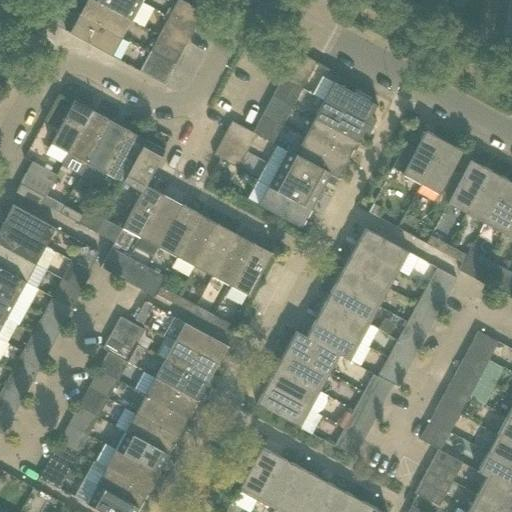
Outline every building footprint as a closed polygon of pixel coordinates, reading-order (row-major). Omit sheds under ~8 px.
[(86,0),(79,15),(76,13),(76,14),(121,39),(131,21),(93,0),(86,0)] [(93,0),(131,21),(144,28),(153,9),(141,3),(135,0),(93,0)] [(177,0),(172,10),(197,23),(203,12),(179,0),(177,0)] [(167,21),(192,34),(197,23),(172,10),(167,21)] [(66,32),(112,57),(121,39),(76,14),(78,16),(69,33),(66,31),(66,32)] [(161,31),(186,44),(192,34),(167,21),(161,31)] [(156,41),(181,54),(186,44),(161,31),(156,41)] [(150,52),(175,65),(181,54),(156,41),(150,52)] [(312,71),(316,62),(296,51),(291,60),(312,71)] [(164,85),(175,65),(150,52),(139,72),(164,85)] [(302,89),(312,71),(291,60),(282,78),(302,89)] [(378,108),(379,107),(321,76),(311,94),(323,101),(372,128),(376,120),(370,117),(375,107),(378,108)] [(272,97),(292,108),(302,89),(282,78),(272,97)] [(282,125),(292,108),(272,97),(262,115),(282,125)] [(74,98),(50,144),(68,154),(93,108),(91,111),(74,102),(76,99),(74,98)] [(356,142),(362,132),(368,135),(372,128),(323,101),(313,119),(359,144),(359,143),(356,142)] [(47,124),(57,130),(68,110),(58,104),(47,124)] [(109,121),(92,112),(93,109),(93,108),(68,154),(63,166),(80,175),(111,118),(110,118),(109,121)] [(272,144),(282,125),(262,115),(252,132),(255,134),(272,144)] [(98,185),(104,174),(129,128),(128,128),(127,130),(110,121),(111,118),(80,175),(98,185)] [(359,144),(313,119),(303,137),(349,162),(349,161),(347,160),(356,143),(359,144)] [(231,121),(225,133),(249,146),(255,134),(252,132),(231,121)] [(147,138),(146,137),(145,140),(128,131),(129,128),(104,174),(122,183),(147,138)] [(426,129),(415,149),(405,143),(392,168),(402,173),(401,175),(420,185),(445,139),(444,139),(443,142),(426,133),(427,130),(426,129)] [(243,157),(249,146),(225,133),(219,144),(243,157)] [(337,178),(346,161),(349,162),(303,137),(294,155),(330,174),(329,175),(339,180),(340,179),(337,178)] [(145,186),(146,186),(165,148),(164,147),(163,150),(146,141),(147,138),(122,183),(141,193),(145,186)] [(462,175),(452,169),(463,149),(462,149),(460,152),(443,143),(445,140),(445,139),(420,185),(438,195),(438,194),(449,200),(462,175)] [(213,155),(220,159),(237,168),(243,157),(219,144),(213,155)] [(293,156),(287,152),(276,169),(323,194),(323,193),(320,192),(329,175),(330,174),(294,155),(293,156)] [(488,171),(471,162),(473,159),(472,159),(462,175),(449,200),(447,204),(466,215),(490,169),(490,168),(488,171)] [(32,162),(31,163),(26,173),(51,186),(57,175),(32,162)] [(276,169),(268,186),(267,187),(313,212),(313,211),(311,210),(320,193),(323,194),(276,169)] [(466,215),(484,224),(508,178),(506,181),(489,172),(491,169),(490,169),(466,215)] [(26,173),(20,184),(45,197),(41,204),(59,214),(64,206),(46,196),(51,186),(26,173)] [(508,178),(484,224),(502,234),(511,214),(511,184),(507,181),(509,179),(508,178)] [(45,197),(20,184),(14,194),(39,208),(41,204),(45,197)] [(139,239),(165,193),(164,192),(163,195),(146,186),(145,186),(141,193),(122,229),(139,239)] [(301,228),(310,211),(313,212),(267,187),(257,205),(303,230),(304,229),(301,228)] [(181,205),(164,196),(165,193),(139,239),(157,248),(183,202),(182,202),(181,205)] [(199,215),(182,205),(183,203),(183,202),(157,248),(176,258),(201,212),(200,212),(199,215)] [(11,206),(2,223),(0,221),(0,222),(45,247),(55,229),(9,203),(9,204),(11,206)] [(373,204),(368,212),(378,218),(383,210),(373,204)] [(59,214),(77,223),(81,215),(64,206),(59,214)] [(77,223),(95,233),(103,219),(97,215),(96,218),(85,212),(83,217),(81,215),(77,223)] [(217,224),(200,215),(201,212),(176,258),(194,268),(219,222),(218,222),(217,224)] [(511,214),(502,234),(511,239),(511,214)] [(103,219),(95,233),(114,243),(122,228),(103,219)] [(0,222),(2,224),(0,226),(0,245),(35,265),(45,247),(0,222)] [(235,234),(217,225),(219,222),(194,268),(211,277),(236,231),(235,234)] [(362,228),(365,230),(356,247),(353,245),(352,246),(398,271),(408,253),(362,228)] [(252,244),(235,234),(237,232),(236,231),(211,277),(230,287),(254,241),(252,244)] [(426,244),(444,254),(448,245),(430,235),(426,244)] [(248,297),(273,251),(272,251),(270,253),(253,244),(255,241),(254,241),(230,287),(248,297)] [(71,261),(89,271),(99,253),(81,243),(71,261)] [(0,268),(26,283),(35,265),(0,245),(0,268)] [(467,255),(465,254),(448,245),(444,254),(462,263),(467,255)] [(343,264),(388,289),(398,271),(352,246),(356,248),(346,265),(343,263),(343,264)] [(111,249),(100,268),(118,278),(129,258),(111,249)] [(477,281),(488,260),(468,249),(465,254),(467,255),(462,263),(458,270),(477,281)] [(118,278),(136,288),(147,268),(129,258),(118,278)] [(495,290),(506,270),(488,260),(477,281),(495,290)] [(61,279),(82,290),(91,272),(89,271),(71,261),(61,279)] [(333,282),(379,307),(388,289),(343,264),(342,264),(346,266),(337,283),(333,281),(333,282)] [(0,292),(16,301),(28,307),(38,289),(26,283),(0,268),(0,292)] [(156,294),(156,295),(160,287),(165,278),(147,268),(136,288),(154,298),(156,294)] [(426,286),(447,297),(457,279),(436,268),(426,286)] [(511,299),(511,273),(506,270),(495,290),(511,299)] [(52,297),(72,308),(82,290),(61,279),(52,297)] [(323,300),(369,324),(379,307),(333,282),(336,284),(327,301),(323,299),(323,300)] [(417,304),(437,315),(447,297),(426,286),(417,304)] [(156,295),(174,304),(178,297),(160,287),(156,295)] [(0,315),(6,319),(16,301),(0,292),(0,315)] [(42,315),(62,326),(72,308),(52,297),(42,315)] [(192,314),(196,306),(178,297),(174,304),(192,314)] [(313,318),(359,342),(369,324),(323,300),(326,302),(317,319),(314,317),(313,318)] [(153,306),(144,302),(134,320),(143,325),(153,306)] [(427,333),(437,315),(417,304),(407,322),(427,333)] [(192,314),(210,324),(214,316),(196,306),(192,314)] [(52,344),(62,326),(42,315),(32,333),(52,344)] [(210,324),(228,334),(232,326),(214,316),(210,324)] [(120,317),(114,328),(138,341),(144,330),(120,317)] [(219,366),(220,366),(217,364),(226,347),(229,349),(229,348),(173,317),(163,336),(165,337),(173,342),(173,341),(219,366)] [(313,318),(317,320),(307,337),(339,354),(338,354),(349,360),(359,342),(313,318)] [(418,351),(419,348),(427,333),(407,322),(397,340),(418,351)] [(114,328),(108,338),(133,351),(138,341),(114,328)] [(304,336),(293,330),(293,331),(295,333),(286,350),(283,348),(283,349),(328,373),(338,354),(339,354),(307,337),(304,335),(304,336)] [(478,331),(468,349),(488,360),(498,342),(478,331)] [(22,351),(42,363),(52,344),(32,333),(22,351)] [(210,384),(207,382),(216,365),(219,367),(219,366),(173,341),(173,342),(165,337),(155,354),(164,359),(210,384)] [(102,349),(107,352),(127,362),(133,351),(108,338),(102,349)] [(408,369),(416,354),(418,351),(397,340),(387,358),(408,369)] [(273,367),(319,391),(328,373),(283,349),(286,351),(276,368),(274,366),(273,367)] [(488,360),(468,349),(458,368),(493,388),(504,368),(488,360)] [(12,370),(32,381),(42,363),(22,351),(12,370)] [(107,352),(98,369),(117,380),(127,362),(107,352)] [(398,387),(408,369),(387,358),(378,375),(394,384),(394,385),(398,387)] [(200,402),(197,400),(206,383),(209,385),(210,384),(164,359),(154,377),(200,402)] [(309,409),(319,391),(273,367),(276,369),(267,385),(264,384),(309,409)] [(448,386),(468,397),(485,405),(493,388),(458,368),(448,386)] [(98,369),(88,388),(107,399),(117,380),(98,369)] [(3,387),(23,399),(32,381),(12,370),(3,387)] [(363,392),(383,404),(394,385),(394,384),(378,375),(377,376),(373,374),(363,392)] [(190,420),(188,418),(197,401),(200,403),(200,402),(154,377),(144,395),(190,420)] [(263,385),(266,387),(257,404),(254,402),(253,403),(300,427),(309,409),(264,384),(263,385)] [(458,415),(468,397),(448,386),(438,404),(458,415)] [(0,409),(13,417),(21,403),(23,399),(3,387),(0,392),(0,409)] [(88,388),(78,406),(97,417),(107,399),(88,388)] [(374,421),(383,404),(363,392),(353,410),(374,421)] [(181,438),(178,436),(187,419),(190,421),(190,420),(144,395),(135,413),(181,438)] [(448,433),(458,415),(438,404),(428,422),(448,433)] [(97,417),(78,406),(68,424),(88,435),(97,417)] [(0,433),(3,435),(7,429),(13,417),(0,409),(0,433)] [(364,439),(374,421),(353,410),(351,414),(344,428),(364,439)] [(171,456),(168,455),(177,438),(180,439),(181,438),(135,413),(125,432),(171,456)] [(511,421),(505,417),(495,435),(511,443),(511,421)] [(438,449),(440,450),(448,433),(428,422),(419,440),(438,450),(438,449)] [(68,424),(58,442),(78,453),(88,435),(68,424)] [(334,447),(354,458),(364,439),(344,428),(334,447)] [(161,474),(158,473),(167,456),(170,457),(171,456),(125,432),(115,449),(161,474)] [(511,443),(495,435),(486,453),(511,467),(511,443)] [(58,442),(49,460),(69,471),(78,453),(58,442)] [(263,446),(262,445),(237,491),(256,501),(281,455),(280,455),(279,458),(262,448),(263,446)] [(151,492),(148,491),(157,474),(160,475),(161,474),(115,449),(115,450),(105,468),(151,492)] [(463,463),(457,460),(439,451),(440,450),(438,449),(438,450),(427,468),(453,482),(463,463)] [(511,489),(511,467),(486,453),(475,472),(485,477),(486,475),(511,489)] [(256,501),(274,511),(299,465),(298,465),(297,467),(280,458),(281,455),(256,501)] [(49,460),(39,479),(59,490),(69,471),(49,460)] [(299,465),(274,511),(276,511),(296,511),(317,475),(316,474),(314,477),(297,468),(299,465)] [(148,491),(151,493),(151,492),(105,468),(95,485),(139,508),(148,491)] [(427,468),(418,486),(443,500),(453,482),(427,468)] [(317,475),(296,511),(319,511),(334,484),(332,487),(315,478),(317,475)] [(511,511),(511,489),(486,475),(485,477),(475,494),(508,511),(511,511)] [(334,484),(319,511),(342,511),(352,494),(350,497),(333,487),(335,484),(334,484)] [(86,502),(102,511),(136,511),(138,509),(141,511),(141,510),(139,508),(95,485),(86,502)] [(414,493),(434,504),(439,507),(443,500),(418,486),(414,493)] [(342,511),(365,511),(370,504),(370,503),(368,506),(351,497),(353,494),(352,494),(342,511)] [(508,511),(475,494),(465,511),(508,511)]
